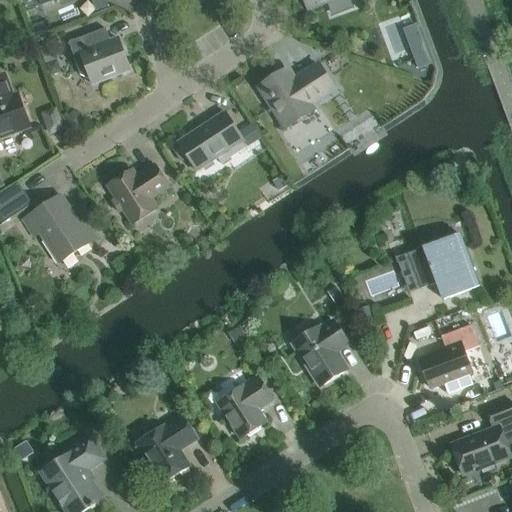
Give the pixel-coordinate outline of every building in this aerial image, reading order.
[(104,0),(91,0),(96,11),(107,7),(104,0)] [(303,0),(307,10),(333,0),(303,0)] [(93,86),(130,72),(118,40),(111,43),(106,30),(68,44),(81,77),(91,82),(93,86)] [(52,49),(40,54),(45,65),(57,60),(52,49)] [(295,81),(288,71),(264,87),(272,100),(267,103),(285,130),(314,111),(311,106),(334,91),(318,66),(295,81)] [(4,77),(0,78),(0,138),(29,127),(18,97),(12,100),(4,77)] [(56,109),(41,115),(49,135),(64,129),(56,109)] [(178,144),(197,173),(218,160),(221,165),(247,149),(238,134),(224,113),(178,144)] [(251,125),(238,134),(247,149),(261,140),(251,125)] [(133,172),(108,188),(116,200),(112,203),(119,214),(123,212),(131,224),(156,208),(151,201),(169,189),(155,167),(137,179),(133,172)] [(283,178),(274,184),(280,193),(289,187),(283,178)] [(0,222),(2,225),(33,206),(20,186),(0,198),(0,222)] [(59,198),(23,221),(34,238),(42,233),(62,263),(97,240),(84,219),(76,224),(59,198)] [(444,302),(480,288),(460,236),(408,255),(421,291),(438,285),(444,302)] [(123,257),(113,263),(119,272),(129,266),(123,257)] [(372,294),(386,290),(383,277),(368,281),(372,294)] [(337,288),(328,293),(335,304),(344,299),(337,288)] [(368,308),(358,312),(362,322),(373,318),(368,308)] [(335,353),(348,345),(334,323),(321,332),(319,329),(293,345),(304,361),(302,362),(309,374),(311,372),(321,388),(347,372),(335,353)] [(473,386),(468,375),(472,374),(464,354),(479,348),(471,327),(441,338),(446,352),(419,362),(430,390),(444,385),(448,396),(473,386)] [(240,328),(231,334),(237,343),(246,338),(240,328)] [(257,412),(272,402),(258,380),(243,390),(243,389),(218,405),(241,440),(266,424),(257,412)] [(511,459),(506,447),(511,445),(511,403),(487,413),(492,427),(494,431),(452,447),(463,477),(481,471),(483,475),(495,470),(493,466),(511,459)] [(179,452),(197,440),(183,418),(165,430),(164,428),(137,446),(163,486),(190,468),(179,452)] [(95,507),(103,502),(85,474),(105,461),(90,438),(69,452),(71,455),(42,474),(66,511),(86,511),(90,510),(92,511),(96,509),(95,507)] [(25,443),(14,450),(22,462),(33,454),(25,443)]
